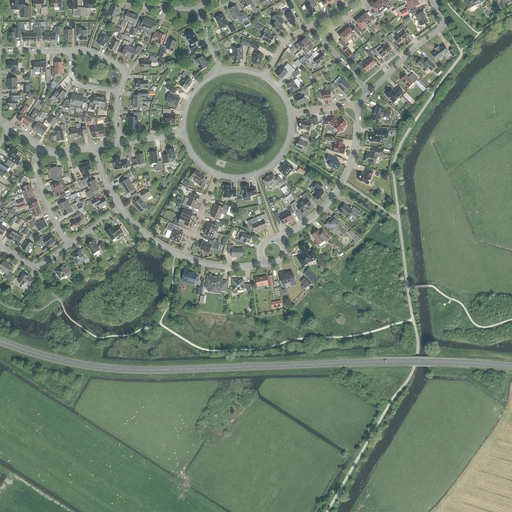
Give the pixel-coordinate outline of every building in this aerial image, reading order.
[(29,17),(29,8),(29,6),(25,6),(25,0),(12,0),(12,10),(20,10),(20,17),(29,17)] [(43,0),(41,0),(40,0),(40,1),(33,1),(33,8),(41,8),(41,15),(47,15),(47,7),(43,7),(43,0)] [(61,4),(61,0),(50,0),(51,7),(61,7),(61,11),(65,11),(65,4),(61,4)] [(81,16),(81,8),(77,8),(77,0),(68,0),(68,9),(73,9),(73,16),(81,16)] [(89,0),(88,0),(85,0),(85,8),(81,8),(81,14),(81,16),(88,16),(88,8),(96,8),(96,0),(89,0)] [(251,0),(240,0),(245,8),(250,5),(252,10),(256,8),(251,0)] [(303,11),(304,13),(306,14),(308,13),(309,15),(315,11),(312,5),(315,4),(313,0),(308,0),(310,4),(305,7),(306,9),(303,11)] [(392,6),(387,0),(385,2),(382,0),(379,0),(376,3),(383,10),(386,7),(388,10),(392,6)] [(416,0),(413,0),(407,3),(408,6),(409,9),(419,4),(416,0)] [(379,13),(383,10),(376,3),(371,7),(375,11),(372,13),(377,19),(381,15),(379,13)] [(119,17),(116,16),(119,8),(113,5),(110,10),(108,14),(113,17),(111,22),(116,24),(119,17)] [(240,14),(236,5),(229,9),(232,15),(231,15),(233,19),(238,16),(242,23),(248,19),(244,12),(240,14)] [(290,24),(296,22),(294,19),(295,19),(291,11),(288,12),(287,9),(283,11),(284,14),(288,22),(289,22),(290,24)] [(127,21),(129,22),(133,14),(127,11),(124,20),(123,19),(120,26),(124,28),(127,21)] [(413,17),(415,16),(417,20),(417,25),(420,25),(420,26),(428,22),(426,18),(425,15),(424,15),(423,12),(419,14),(418,11),(411,14),(413,17)] [(369,17),(365,13),(360,17),(367,25),(370,22),(372,24),(376,21),(371,15),(369,17)] [(133,14),(129,22),(128,24),(134,26),(138,16),(133,14)] [(218,25),(220,28),(228,24),(223,14),(215,18),(219,24),(218,25)] [(281,20),(277,14),(272,18),(275,22),(271,25),(277,33),(283,28),(281,25),(284,22),(281,20)] [(364,28),(367,25),(360,17),(355,22),(359,26),(357,28),(361,34),(365,30),(364,28)] [(141,24),(138,23),(136,30),(140,32),(141,30),(145,31),(149,21),(144,18),(141,24)] [(155,23),(149,21),(145,31),(148,33),(147,35),(152,37),(155,30),(152,29),(155,23)] [(236,30),(232,24),(228,26),(231,33),(236,30)] [(395,31),(398,34),(403,41),(408,37),(403,31),(406,29),(402,24),(395,31)] [(33,27),(33,33),(30,33),(30,42),(36,42),(36,35),(40,35),(40,28),(40,26),(33,27)] [(81,30),(81,26),(77,26),(77,33),(80,33),(80,40),(87,40),(87,30),(81,30)] [(24,42),(30,42),(30,33),(24,33),(24,27),(20,27),(20,35),(24,35),(24,42)] [(53,30),(53,33),(50,33),(50,42),(56,42),(56,35),(60,35),(60,27),(55,27),(55,30),(53,30)] [(344,31),(350,39),(354,36),(356,38),(360,35),(354,28),(351,30),(349,27),(344,31)] [(16,38),(19,38),(19,28),(12,28),(12,33),(8,33),(8,42),(16,42),(16,38)] [(44,35),(44,42),(50,42),(50,33),(44,33),(44,28),(40,28),(40,35),(44,35)] [(272,41),(272,40),(274,37),(270,35),(271,32),(265,29),(264,31),(266,32),(263,37),(260,38),(261,41),(264,41),(270,44),(271,43),(273,42),(272,41)] [(190,45),(191,45),(192,47),(190,48),(191,51),(197,48),(195,45),(194,45),(193,43),(198,41),(196,36),(195,37),(192,31),(185,35),(190,45)] [(347,42),(350,39),(344,31),(339,36),(342,40),(340,42),(345,48),(349,44),(347,42)] [(164,35),(158,32),(157,35),(154,33),(152,39),(155,40),(154,42),(160,44),(164,35)] [(107,45),(112,35),(108,33),(107,36),(101,34),(97,43),(103,46),(105,43),(107,45)] [(391,41),(394,39),(399,45),(403,41),(398,34),(395,36),(392,33),(387,37),(391,41)] [(125,36),(119,34),(117,39),(122,42),(125,36)] [(384,45),(381,48),(387,55),(392,51),(387,45),(390,43),(384,36),(382,39),(384,41),(382,43),(384,45)] [(309,43),(305,38),(298,44),(297,43),(294,46),(296,49),(300,46),(302,49),(309,43)] [(167,43),(168,43),(166,47),(163,45),(160,52),(165,54),(167,49),(172,51),(176,42),(169,39),(167,43)] [(119,43),(113,40),(109,49),(115,52),(119,43)] [(130,43),(124,40),(121,46),(125,48),(122,54),(127,56),(131,48),(128,46),(130,43)] [(257,50),(260,46),(253,42),(250,46),(257,50)] [(313,48),(309,43),(302,49),(300,51),(302,53),(302,54),(305,58),(309,55),(307,53),(313,48)] [(135,50),(131,48),(127,56),(133,59),(135,55),(139,55),(143,47),(137,45),(135,50)] [(432,54),(436,59),(447,51),(444,45),(432,54)] [(243,59),(242,47),(232,47),(232,49),(230,49),(230,59),(233,58),(233,62),(240,62),(240,59),(243,59)] [(347,48),(343,51),(348,58),(352,54),(347,48)] [(383,59),(387,55),(381,48),(377,52),(374,48),(372,50),(375,55),(378,53),(383,59)] [(370,57),(365,61),(371,68),(376,64),(371,59),(373,57),(368,50),(366,52),(370,57)] [(253,58),(254,58),(253,64),(260,65),(261,58),(262,59),(263,55),(254,53),(253,58)] [(317,65),(326,58),(324,56),(323,55),(321,53),(315,58),(312,55),(307,60),(310,63),(313,60),(317,65)] [(207,66),(202,57),(198,59),(195,54),(188,58),(191,63),(195,61),(200,70),(207,66)] [(151,55),(148,61),(141,60),(141,68),(151,68),(151,63),(157,63),(157,58),(151,55)] [(435,67),(428,60),(425,63),(422,59),(417,64),(423,71),(427,68),(431,71),(435,67)] [(41,63),(40,63),(40,72),(40,76),(45,75),(44,72),(46,72),(46,76),(50,76),(50,69),(46,69),(46,63),(45,63),(45,61),(41,61),(41,63)] [(361,61),(357,64),(360,67),(361,66),(367,72),(371,68),(365,61),(363,63),(361,61)] [(20,68),(21,67),(21,64),(20,63),(18,63),(18,62),(8,62),(8,69),(12,69),(12,73),(18,73),(18,68),(20,68)] [(40,72),(40,63),(34,63),(34,69),(30,69),(30,76),(34,76),(34,72),(40,72)] [(55,74),(62,74),(62,70),(64,70),(64,66),(62,66),(62,63),(55,63),(55,68),(51,68),(52,76),(55,76),(55,74)] [(282,67),(281,68),(279,68),(279,70),(276,74),(281,79),(286,73),(289,76),(294,71),(290,66),(286,70),(282,67)] [(185,89),(192,81),(188,78),(190,75),(185,71),(181,76),(184,78),(179,84),(185,89)] [(408,88),(413,83),(414,83),(418,79),(412,73),(408,77),(406,75),(400,80),(408,88)] [(143,81),(137,80),(137,88),(148,88),(148,82),(151,82),(151,76),(143,76),(143,81)] [(298,88),(292,79),(285,83),(288,87),(287,87),(289,89),(292,93),(298,88)] [(350,87),(342,79),(336,85),(334,82),(331,85),(336,89),(338,87),(340,88),(344,93),(350,87)] [(428,87),(421,80),(419,82),(426,89),(428,87)] [(168,84),(166,88),(171,91),(170,94),(169,94),(166,102),(170,103),(170,104),(173,105),(174,105),(177,106),(180,98),(174,95),(174,93),(175,93),(177,89),(168,84)] [(325,91),(321,92),(319,94),(320,99),(323,99),(323,100),(331,99),(330,93),(334,91),(330,84),(328,85),(327,84),(324,85),(325,91)] [(399,97),(403,92),(398,87),(394,92),(391,89),(385,95),(393,103),(399,97)] [(66,93),(60,88),(57,91),(55,89),(48,98),(52,101),(55,97),(60,100),(61,101),(64,97),(63,96),(66,93)] [(307,89),(300,91),(302,95),(294,98),(297,105),(306,101),(304,96),(309,94),(307,89)] [(133,99),(133,101),(142,101),(142,97),(148,97),(148,92),(136,92),(136,95),(132,95),(132,99),(133,99)] [(406,93),(403,95),(411,104),(414,101),(406,93)] [(18,98),(20,98),(20,94),(11,94),(11,100),(8,100),(8,107),(18,107),(18,98)] [(70,104),(76,105),(77,96),(71,95),(71,98),(66,100),(62,107),(70,109),(70,104)] [(83,97),(77,96),(76,105),(75,107),(81,108),(81,111),(85,111),(87,101),(83,100),(83,97)] [(95,106),(98,106),(100,97),(94,96),(93,101),(90,101),(89,109),(94,110),(95,106)] [(98,106),(102,107),(101,110),(107,111),(108,105),(105,105),(106,98),(100,97),(98,106)] [(139,107),(139,111),(146,111),(146,106),(142,106),(142,101),(133,101),(133,104),(132,104),(132,107),(139,107)] [(21,122),(22,123),(28,115),(25,113),(29,107),(24,104),(18,113),(20,115),(17,120),(21,122)] [(383,110),(384,110),(376,106),(374,111),(375,111),(374,114),(373,114),(371,119),(378,122),(381,115),(389,118),(391,113),(383,110)] [(165,122),(174,123),(175,114),(170,114),(171,110),(163,109),(162,116),(165,116),(165,122)] [(30,116),(28,115),(22,123),(28,126),(32,119),(34,121),(40,113),(35,110),(30,116)] [(128,124),(127,124),(127,128),(137,129),(137,120),(141,120),(141,113),(134,113),(134,117),(128,117),(128,124)] [(47,122),(53,125),(56,119),(51,116),(47,122)] [(343,129),(343,128),(346,124),(341,119),(338,121),(334,117),(324,119),(324,124),(330,123),(333,127),(333,126),(339,132),(340,131),(341,131),(342,131),(343,130),(343,129)] [(300,121),(299,129),(305,130),(306,131),(309,131),(310,130),(310,124),(313,124),(314,125),(318,125),(317,118),(312,119),(313,119),(310,119),(310,122),(300,121)] [(43,125),(38,122),(33,130),(37,133),(43,125)] [(55,132),(57,141),(64,140),(63,132),(66,131),(65,124),(60,125),(61,131),(55,132)] [(80,128),(79,124),(75,125),(76,129),(78,138),(83,137),(83,134),(87,133),(85,125),(82,126),(82,128),(80,128)] [(48,128),(43,125),(37,133),(42,136),(48,128)] [(370,133),(370,141),(379,142),(379,143),(383,144),(383,138),(387,139),(388,131),(376,130),(376,134),(370,133)] [(309,140),(305,138),(303,141),(299,140),(298,144),(296,143),(295,148),(302,151),(304,147),(306,148),(309,140)] [(342,146),(343,141),(337,139),(335,144),(333,152),(343,154),(345,147),(342,146)] [(9,159),(17,164),(20,159),(15,156),(18,151),(10,146),(6,152),(11,156),(9,159)] [(371,154),(367,153),(365,161),(375,163),(375,160),(377,160),(378,156),(382,157),(383,150),(372,147),(371,152),(371,154)] [(174,153),(174,149),(166,150),(167,155),(163,155),(164,163),(173,162),(177,155),(174,153)] [(156,151),(150,152),(151,157),(149,157),(150,164),(156,163),(156,166),(154,166),(155,171),(163,170),(161,161),(158,161),(156,151)] [(136,155),(137,158),(132,159),(133,166),(138,165),(138,164),(145,163),(143,154),(136,155)] [(338,159),(335,158),(328,155),(326,161),(330,162),(328,166),(337,170),(340,164),(336,162),(338,159)] [(120,158),(113,159),(114,170),(121,168),(127,167),(131,167),(130,161),(127,162),(127,161),(121,162),(120,158)] [(0,161),(0,168),(6,172),(9,167),(11,169),(15,164),(8,159),(5,164),(0,161)] [(83,163),(81,163),(80,164),(78,165),(80,172),(81,172),(83,178),(90,176),(89,172),(88,172),(87,170),(91,169),(89,161),(83,163)] [(284,166),(283,165),(281,167),(282,167),(279,170),(286,177),(293,168),(292,168),(293,167),(291,165),(290,166),(287,163),(284,166)] [(63,177),(61,167),(57,168),(57,167),(54,168),(54,167),(53,168),(52,168),(49,169),(47,169),(47,172),(48,172),(49,179),(53,179),(60,177),(63,177)] [(359,176),(358,177),(358,178),(358,179),(358,180),(368,184),(371,177),(373,171),(367,169),(365,172),(364,174),(361,173),(360,176),(359,176)] [(195,171),(191,176),(195,179),(194,181),(198,184),(200,186),(200,187),(203,188),(205,183),(202,182),(202,180),(204,177),(195,171)] [(123,189),(131,184),(128,179),(132,176),(130,173),(124,177),(126,180),(120,184),(123,189)] [(17,182),(22,185),(27,178),(22,175),(17,182)] [(268,187),(270,185),(272,188),(277,185),(278,185),(282,183),(278,177),(275,178),(273,175),(264,180),(268,187)] [(62,188),(65,187),(62,178),(56,180),(57,183),(51,186),(53,191),(62,188)] [(87,183),(85,179),(81,181),(83,187),(87,185),(89,188),(97,184),(95,179),(87,183)] [(316,189),(314,192),(312,193),(312,195),(318,200),(324,192),(319,189),(322,185),(316,182),(313,186),(316,189)] [(31,184),(21,188),(23,193),(33,190),(31,184)] [(99,190),(97,184),(89,188),(90,191),(86,193),(88,198),(95,195),(93,192),(99,190)] [(135,189),(131,184),(123,189),(126,194),(130,192),(131,194),(130,194),(132,197),(137,194),(135,189)] [(249,185),(241,186),(242,193),(240,195),(243,197),(243,198),(250,196),(250,195),(257,194),(256,187),(249,189),(249,185)] [(236,190),(231,189),(231,186),(223,186),(223,197),(230,198),(230,196),(236,197),(236,190)] [(61,195),(62,198),(71,195),(69,190),(64,192),(62,188),(53,191),(55,197),(61,195)] [(188,188),(187,191),(191,193),(189,198),(197,202),(199,196),(193,194),(194,190),(188,188)] [(150,194),(147,189),(140,193),(143,198),(150,194)] [(33,190),(23,193),(24,197),(25,199),(35,196),(33,190)] [(311,198),(305,193),(301,196),(304,200),(301,202),(307,210),(312,206),(307,200),(310,198),(311,198)] [(185,197),(182,205),(187,207),(188,205),(195,208),(197,202),(189,198),(185,197)] [(98,198),(91,202),(94,207),(97,205),(99,208),(102,207),(103,208),(106,206),(105,205),(107,204),(104,198),(99,201),(98,198)] [(139,199),(134,204),(141,212),(148,207),(145,204),(144,205),(139,199)] [(58,205),(61,210),(70,206),(67,200),(58,205)] [(30,211),(39,207),(37,201),(28,205),(30,211)] [(302,214),(307,210),(301,202),(298,205),(295,201),(291,205),(295,211),(294,210),(297,208),(302,214)] [(215,204),(213,210),(221,214),(221,213),(225,215),(229,206),(224,204),(222,207),(215,204)] [(343,214),(343,216),(346,217),(347,218),(350,214),(356,218),(360,212),(354,207),(351,210),(344,204),(339,211),(343,214)] [(70,206),(61,210),(64,216),(73,211),(70,206)] [(188,209),(181,206),(179,211),(182,212),(181,216),(190,220),(193,213),(187,211),(188,209)] [(288,211),(284,214),(288,222),(290,221),(291,221),(294,219),(291,214),(294,212),(291,206),(286,208),(288,211)] [(41,213),(39,207),(30,211),(32,217),(41,213)] [(213,210),(210,216),(219,219),(221,214),(213,210)] [(83,223),(81,220),(84,218),(80,212),(74,216),(77,219),(70,223),(74,229),(83,223)] [(286,223),(288,222),(284,214),(280,216),(278,212),(274,214),(276,221),(280,219),(283,225),(286,223)] [(265,214),(256,217),(258,222),(261,230),(267,228),(264,222),(268,220),(265,214)] [(188,226),(190,220),(181,216),(179,220),(175,218),(173,223),(183,227),(184,224),(188,226)] [(253,219),(247,221),(250,228),(253,226),(255,232),(261,230),(258,222),(256,217),(253,219)] [(39,231),(47,226),(44,219),(37,223),(35,220),(29,223),(31,228),(36,226),(39,231)] [(331,231),(335,227),(343,235),(348,231),(337,219),(336,221),(334,219),(332,221),(331,220),(328,223),(328,222),(325,225),(328,229),(328,228),(331,231)] [(208,222),(206,228),(214,231),(217,232),(219,227),(222,228),(223,225),(216,222),(215,225),(208,222)] [(180,240),(180,239),(183,233),(173,229),(175,225),(169,223),(166,230),(172,232),(169,238),(175,241),(176,242),(178,242),(180,242),(180,240)] [(112,240),(118,235),(122,232),(118,226),(114,229),(112,227),(105,231),(112,240)] [(212,237),(214,231),(206,228),(203,234),(208,236),(207,238),(212,239),(213,237),(212,237)] [(247,232),(243,231),(240,230),(240,232),(238,232),(236,238),(237,238),(236,241),(244,244),(245,241),(249,242),(251,236),(246,234),(247,232)] [(329,239),(323,230),(320,233),(318,230),(316,231),(314,233),(312,235),(316,241),(314,242),(317,245),(324,240),(326,242),(329,239)] [(351,230),(348,233),(353,238),(356,235),(351,230)] [(7,239),(12,242),(17,234),(12,231),(7,239)] [(17,234),(12,242),(17,245),(22,237),(17,234)] [(55,240),(51,234),(44,239),(42,237),(36,240),(39,245),(44,241),(47,246),(55,240)] [(33,244),(27,240),(22,248),(30,253),(32,249),(30,248),(33,244)] [(93,255),(98,251),(101,254),(106,249),(102,243),(99,245),(99,246),(98,247),(93,240),(86,245),(93,255)] [(213,248),(217,249),(217,250),(218,250),(220,244),(209,240),(210,240),(208,244),(202,241),(199,249),(204,251),(208,253),(208,252),(209,252),(210,248),(213,248)] [(307,263),(310,261),(311,262),(314,260),(314,259),(316,258),(312,250),(310,251),(306,243),(299,247),(302,254),(302,256),(298,258),(302,265),(303,265),(304,265),(307,263)] [(236,257),(236,256),(242,256),(243,249),(234,248),(234,245),(228,245),(227,253),(232,254),(231,257),(236,257)] [(77,265),(81,262),(80,261),(82,259),(86,264),(90,260),(85,253),(82,255),(80,253),(81,252),(79,250),(72,256),(75,260),(74,261),(77,265)] [(9,282),(13,275),(9,272),(13,266),(4,260),(0,265),(0,269),(6,274),(3,278),(9,282)] [(70,271),(69,271),(67,273),(63,266),(58,269),(57,268),(54,271),(56,274),(57,273),(59,275),(58,276),(60,279),(63,277),(63,276),(66,274),(68,276),(72,273),(70,271)] [(315,278),(314,277),(313,275),(313,276),(307,270),(305,271),(303,269),(301,271),(311,282),(315,278)] [(197,282),(199,278),(196,277),(197,274),(185,271),(182,280),(194,284),(195,281),(197,282)] [(296,284),(292,272),(284,274),(284,272),(279,274),(282,284),(289,282),(289,283),(290,282),(291,286),(296,284)] [(21,284),(22,286),(21,288),(24,290),(28,283),(31,285),(34,280),(31,278),(23,273),(18,282),(21,284)] [(268,276),(269,280),(268,277),(267,278),(266,276),(255,278),(257,286),(268,284),(269,284),(270,285),(270,286),(273,285),(273,284),(275,284),(274,280),(272,280),(271,275),(268,276)] [(221,280),(221,279),(208,277),(206,289),(208,289),(208,291),(211,291),(211,292),(214,292),(215,292),(219,292),(220,289),(226,290),(227,281),(221,280)] [(301,287),(304,290),(311,284),(305,277),(302,279),(306,283),(301,287)] [(232,280),(232,284),(233,284),(233,290),(233,291),(233,293),(237,293),(237,290),(243,290),(243,280),(237,280),(236,279),(232,280)]
